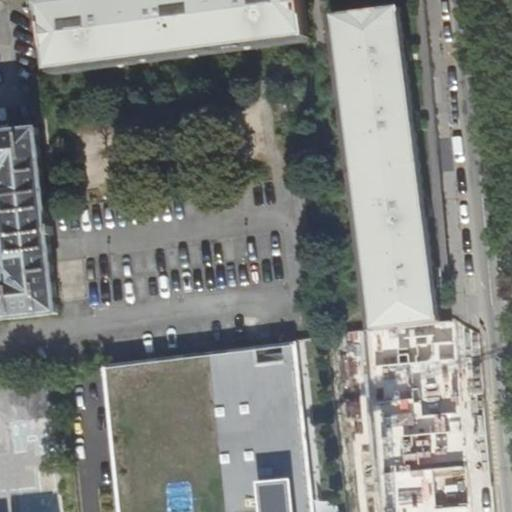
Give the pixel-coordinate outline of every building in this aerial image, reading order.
[(92,0),(46,6),(54,71),(310,39),(304,0),(92,0)] [(334,19),(375,331),(440,322),(401,9),(334,19)] [(0,278),(0,321),(56,315),(35,129),(0,133),(0,182),(0,183),(9,270),(3,278),(0,278)] [(296,341),(100,366),(117,511),(315,511),(310,470),(305,470),(296,384),(301,384),(296,341)] [(0,511),(57,511),(50,417),(5,421),(8,453),(0,453),(0,511)]
